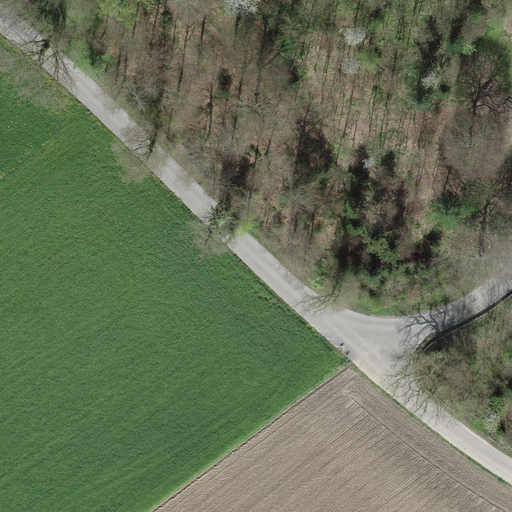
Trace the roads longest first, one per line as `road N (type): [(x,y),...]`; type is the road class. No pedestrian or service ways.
road 1 (residential): [(0,17),(75,77),(274,283),(366,357)]
road 2 (unclassified): [(366,357),(511,276)]
